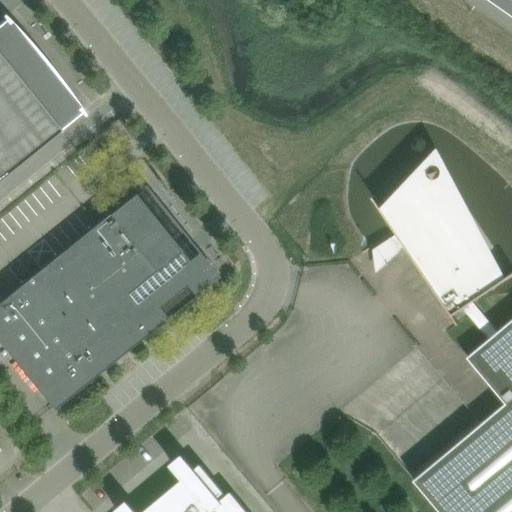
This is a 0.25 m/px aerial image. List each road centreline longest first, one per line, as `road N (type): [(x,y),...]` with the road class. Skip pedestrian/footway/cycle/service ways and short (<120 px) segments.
road 1 (unclassified): [(14,511),(260,311),(274,280),(268,227),(82,0)]
road 2 (unknown): [(272,266),(313,279),(343,318),(333,348),(268,409),(271,441),(308,511)]
road 3 (unknown): [(160,94),(0,231)]
